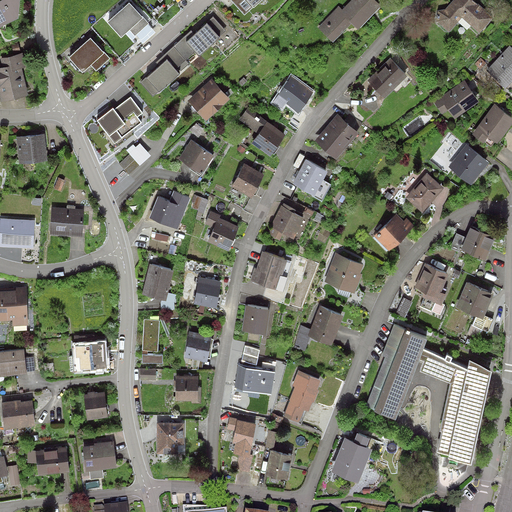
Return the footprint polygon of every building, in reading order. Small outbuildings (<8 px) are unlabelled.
[(22,0),(0,0),(0,23),(27,12),(22,0)] [(147,19),(128,0),(109,18),(121,30),(128,24),(135,30),(147,19)] [(253,0),(236,0),(244,9),(253,0)] [(339,5),(317,27),(334,44),(352,26),(358,32),(381,9),(371,0),(351,0),(343,9),(339,5)] [(474,0),(455,0),(436,22),(451,34),(463,20),(481,36),(496,19),(474,0)] [(217,31),(207,20),(188,36),(199,48),(217,31)] [(108,57),(90,37),(71,55),(83,68),(92,60),(97,67),(108,57)] [(511,47),(487,72),(507,91),(511,86),(511,47)] [(4,68),(0,68),(0,96),(1,101),(28,96),(20,55),(2,59),(4,68)] [(390,58),(367,81),(385,99),(408,77),(390,58)] [(167,59),(146,77),(159,92),(180,74),(167,59)] [(293,79),(276,102),(282,107),(287,100),(298,108),(310,92),(293,79)] [(465,82),(435,103),(444,117),(448,114),(454,122),(480,104),(465,82)] [(211,83),(191,102),(206,118),(226,98),(211,83)] [(113,106),(97,118),(110,134),(116,129),(122,137),(142,121),(138,115),(143,111),(131,96),(115,108),(113,106)] [(511,120),(495,107),(473,136),(484,144),(488,139),(497,146),(511,126),(511,120)] [(261,132),(254,143),(271,154),(284,133),(249,111),(242,120),(261,132)] [(337,113),(318,137),(336,152),(356,128),(337,113)] [(44,138),(20,139),(22,161),(46,159),(44,138)] [(210,156),(191,144),(181,159),(201,171),(210,156)] [(470,145),(450,168),(471,186),(491,163),(470,145)] [(140,166),(129,154),(119,164),(129,176),(140,166)] [(307,162),(296,184),(315,193),(326,171),(307,162)] [(245,167),(235,187),(251,195),(262,175),(245,167)] [(431,174),(407,197),(423,213),(446,190),(431,174)] [(160,196),(151,217),(171,226),(177,215),(183,218),(192,198),(170,188),(165,198),(160,196)] [(192,207),(204,212),(209,200),(197,195),(192,207)] [(81,209),(53,207),(52,230),(79,231),(81,209)] [(283,210),(271,234),(280,238),(283,231),(294,237),(303,219),(283,210)] [(228,218),(211,211),(203,233),(211,235),(208,243),(231,252),(241,226),(227,221),(228,218)] [(398,214),(374,237),(390,253),(416,227),(408,219),(405,222),(398,214)] [(28,221),(0,218),(0,241),(26,244),(28,221)] [(497,238),(471,228),(463,249),(489,259),(497,238)] [(264,250),(255,276),(273,282),(277,272),(280,273),(285,257),(264,250)] [(365,264),(334,252),(324,279),(355,291),(365,264)] [(173,268),(149,263),(143,295),(166,300),(173,268)] [(457,277),(426,263),(415,287),(425,291),(422,297),(444,307),(457,277)] [(221,279),(199,276),(196,302),(218,305),(221,279)] [(495,291),(467,281),(458,305),(486,315),(495,291)] [(25,285),(0,287),(0,316),(10,315),(10,323),(28,322),(25,285)] [(161,302),(161,310),(174,309),(174,301),(161,302)] [(245,303),(241,329),(267,333),(271,306),(245,303)] [(346,313),(323,305),(313,335),(336,342),(346,313)] [(170,310),(170,318),(179,318),(179,310),(170,310)] [(163,313),(144,312),(142,362),(161,363),(163,313)] [(397,415),(420,356),(425,358),(422,368),(453,379),(437,449),(474,458),(490,376),(491,367),(471,358),(469,364),(423,346),(427,336),(394,324),(389,338),(383,353),(387,355),(368,404),(397,415)] [(303,325),(296,345),(307,349),(313,329),(303,325)] [(189,331),(185,358),(209,361),(213,334),(189,331)] [(104,342),(74,344),(76,367),(106,365),(104,342)] [(246,346),(243,359),(258,362),(260,349),(246,346)] [(26,347),(0,349),(0,373),(29,370),(26,347)] [(276,368),(238,364),(236,387),(273,391),(276,368)] [(300,368),(282,414),(303,422),(321,376),(300,368)] [(156,369),(141,369),(141,380),(156,379),(156,369)] [(201,374),(175,375),(175,401),(201,400),(201,374)] [(105,392),(85,395),(88,417),(108,414),(105,392)] [(31,399),(3,403),(6,424),(34,421),(31,399)] [(257,421),(238,418),(234,442),(252,446),(257,421)] [(183,422),(157,423),(157,450),(176,450),(176,442),(183,442),(183,422)] [(266,446),(274,448),(277,433),(269,431),(266,446)] [(371,445),(346,435),(334,466),(359,476),(371,445)] [(112,442),(84,445),(86,467),(114,464),(112,442)] [(68,447),(35,451),(39,474),(71,470),(68,447)] [(293,455),(270,450),(264,478),(287,483),(293,455)] [(3,454),(0,454),(0,474),(9,472),(3,454)] [(237,469),(249,471),(253,456),(240,454),(237,469)]
